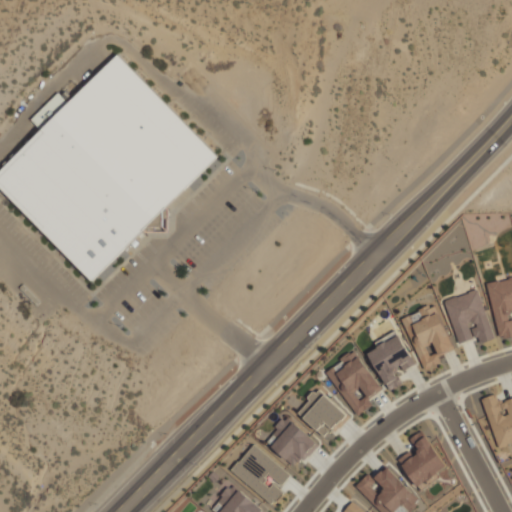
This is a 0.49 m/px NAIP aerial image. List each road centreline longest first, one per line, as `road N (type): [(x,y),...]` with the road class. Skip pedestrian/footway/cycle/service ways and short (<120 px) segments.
road 1 (tertiary): [(511,103),(108,511)]
road 2 (tertiary): [(135,511),(511,129)]
road 3 (residential): [(383,262),(329,209),(275,189),(223,197),(153,251),(276,371)]
road 4 (residential): [(303,511),(400,418),(511,362)]
road 5 (residential): [(444,392),(505,511)]
